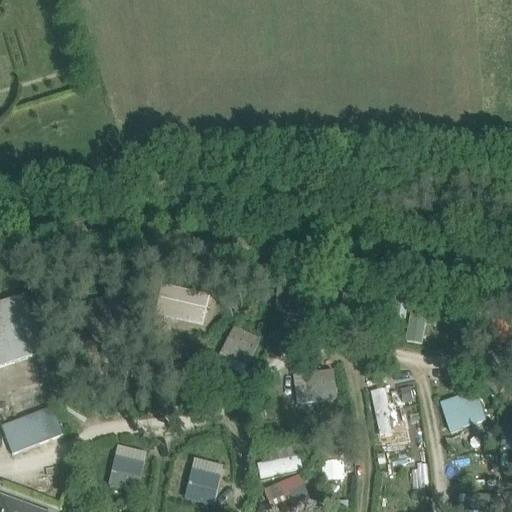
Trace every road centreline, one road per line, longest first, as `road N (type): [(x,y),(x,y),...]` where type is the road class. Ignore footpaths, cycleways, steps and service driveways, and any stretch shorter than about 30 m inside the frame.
road 1 (unclassified): [(0,221),(511,281)]
road 2 (track): [(427,511),(427,434),(406,345)]
